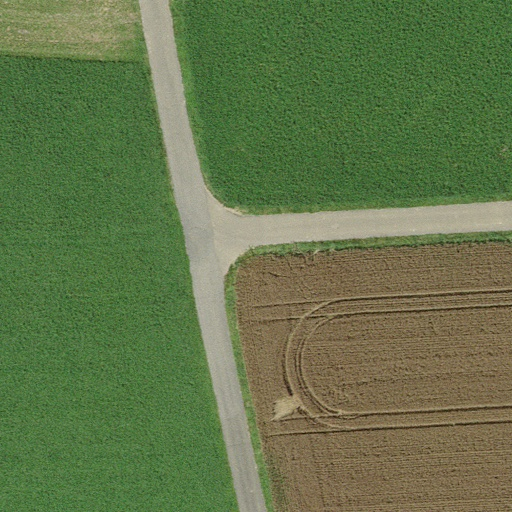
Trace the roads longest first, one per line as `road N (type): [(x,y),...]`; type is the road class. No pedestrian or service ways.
road 1 (track): [(511,220),(197,237),(158,0)]
road 2 (track): [(197,237),(252,511)]
